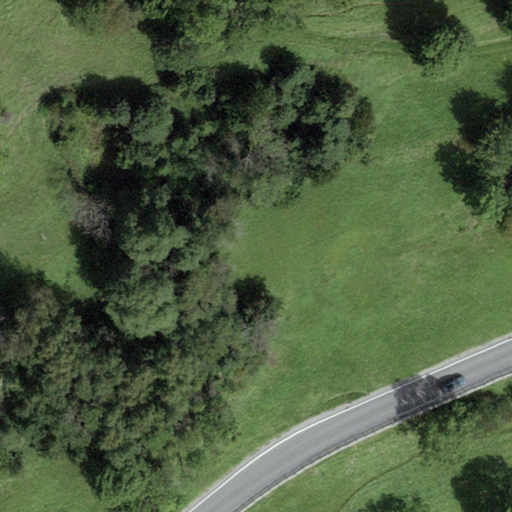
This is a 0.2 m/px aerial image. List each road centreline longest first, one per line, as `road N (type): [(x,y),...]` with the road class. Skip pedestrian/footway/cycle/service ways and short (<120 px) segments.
road 1 (tertiary): [(212,511),(350,424),(511,353)]
road 2 (track): [(511,40),(418,47),(282,36),(179,64)]
